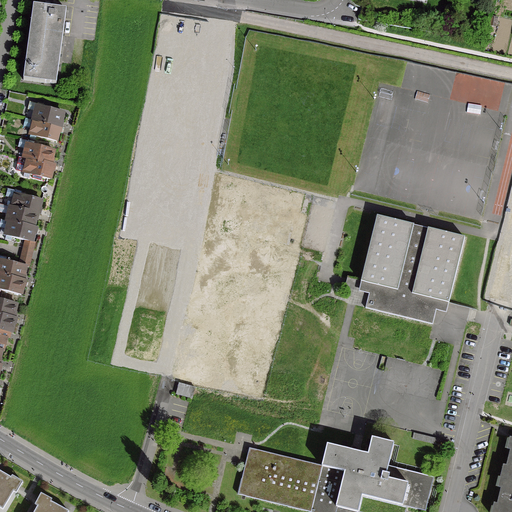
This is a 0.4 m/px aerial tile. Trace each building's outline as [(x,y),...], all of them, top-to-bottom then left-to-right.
[(22,80),(55,85),(65,10),(32,6),(22,80)] [(32,121),(59,128),(62,114),(41,108),(42,105),(36,103),(33,117),(32,121)] [(55,141),(58,132),(59,128),(32,121),(28,135),(29,135),(28,139),(34,140),(35,136),(55,141)] [(25,149),(22,158),(25,159),(52,166),(53,165),(49,164),(53,151),(32,146),(33,142),(27,141),(27,142),(19,140),(17,147),(25,149)] [(52,166),(25,159),(22,173),(23,173),(22,177),(28,178),(29,175),(33,176),(32,177),(39,179),(40,177),(49,180),(51,171),(52,166)] [(10,208),(37,215),(40,201),(20,195),(20,192),(15,190),(12,199),(10,207),(10,208)] [(10,207),(9,207),(6,221),(34,229),(34,228),(32,228),(36,215),(37,215),(10,208),(10,207)] [(447,304),(448,303),(464,238),(376,217),(360,282),(370,285),(364,308),(432,325),(437,301),(447,304)] [(34,229),(6,221),(0,220),(0,228),(6,229),(4,236),(5,236),(4,240),(10,241),(11,237),(31,243),(34,229)] [(26,243),(20,264),(29,266),(34,245),(26,243)] [(21,280),(23,276),(25,267),(4,262),(5,258),(0,256),(0,275),(23,281),(24,281),(21,280)] [(22,286),(23,281),(0,275),(0,290),(20,295),(22,286)] [(0,315),(14,319),(14,318),(12,318),(15,304),(0,300),(0,315)] [(0,330),(11,333),(14,319),(0,315),(0,330)] [(0,350),(1,351),(3,345),(4,345),(6,338),(5,338),(6,332),(10,333),(11,333),(0,330),(0,350)] [(194,388),(178,384),(175,394),(191,399),(194,388)] [(449,440),(413,432),(412,439),(447,447),(449,440)] [(373,436),(369,452),(327,442),(322,465),(250,447),(238,494),(314,511),(335,511),(337,507),(358,511),(362,496),(425,511),(434,476),(388,465),(394,441),(373,436)] [(499,476),(511,479),(511,438),(508,438),(508,439),(511,439),(502,477),(499,476)] [(10,479),(0,472),(0,507),(2,509),(12,491),(15,493),(21,482),(11,476),(10,479)] [(511,511),(511,479),(499,476),(499,477),(502,478),(493,511),(511,511)] [(51,500),(40,495),(34,505),(37,507),(33,511),(66,511),(49,502),(51,500)]
